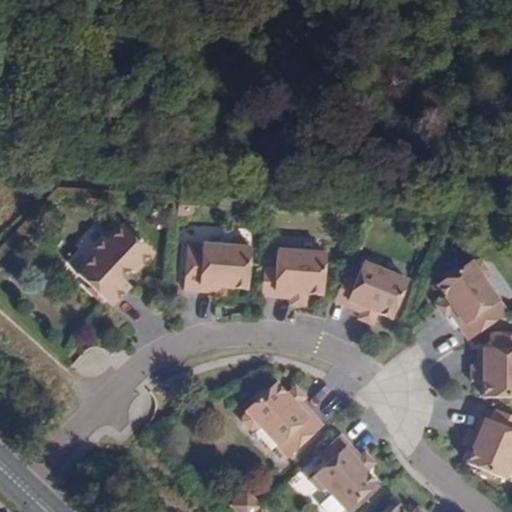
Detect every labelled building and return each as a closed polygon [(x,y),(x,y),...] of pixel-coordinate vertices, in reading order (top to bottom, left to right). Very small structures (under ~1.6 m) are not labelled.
[(77,274),(111,306),(129,286),(121,279),(129,270),(132,273),(151,252),(123,226),(108,242),(105,239),(92,253),(95,256),(77,274)] [(183,291),(217,294),(230,295),(230,289),(247,290),(250,249),(248,249),(249,244),(245,239),(234,239),(230,242),(229,248),(187,245),(183,291)] [(323,296),(324,256),(293,253),(294,248),(277,246),(276,271),(273,298),(291,299),(305,301),(305,295),(323,296)] [(392,321),(406,283),(377,270),(379,265),(365,259),(355,282),(345,307),(361,314),(374,319),(376,314),(392,321)] [(450,313),(469,341),(507,314),(482,279),(487,276),(488,270),(481,261),(476,259),(471,263),(470,261),(437,285),(446,299),(442,302),(450,313)] [(276,271),(263,270),(261,297),(273,298),(276,271)] [(355,282),(343,278),(333,302),(345,307),(355,282)] [(450,313),(442,302),(437,306),(445,316),(450,313)] [(374,319),(361,314),(359,320),(372,325),(374,319)] [(476,350),(477,368),(476,381),(482,381),(482,398),(511,397),(511,337),(494,337),(494,350),(476,350)] [(323,425),(301,401),(292,391),(288,395),(276,382),(246,411),(247,412),(244,416),(243,421),(251,430),(256,430),(261,426),(289,457),(323,425)] [(306,397),(297,387),(292,391),(301,401),(306,397)] [(511,418),(493,410),(488,421),(511,431),(511,418)] [(511,431),(488,421),(478,417),(466,444),(471,446),(464,464),(502,480),(511,455),(511,431)] [(348,444),(340,435),(320,453),(328,462),(348,444)] [(360,457),(348,444),(328,462),(310,480),(321,491),(325,487),(347,510),(378,483),(366,470),(370,467),(360,457)] [(374,463),(365,453),(360,457),(370,467),(374,463)]
